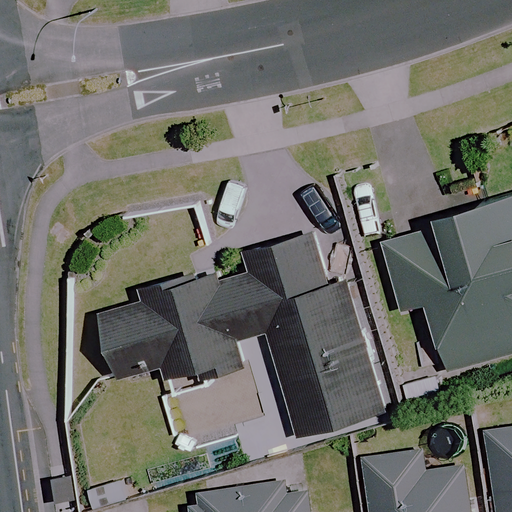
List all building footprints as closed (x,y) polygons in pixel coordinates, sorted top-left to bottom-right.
[(511,194),(436,215),(439,229),(381,245),(399,309),(422,303),(441,373),(511,353),(511,194)] [(223,279),(219,266),(142,287),(146,300),(92,315),(110,383),(159,370),(164,387),(244,365),(237,338),(263,331),(292,435),(380,411),(342,271),(323,276),(311,231),(243,250),(245,259),(249,272),(223,279)] [(511,511),(511,423),(478,427),(488,511),(511,511)] [(479,511),(470,436),(358,450),(365,511),(479,511)] [(302,476),(199,493),(200,502),(184,504),(185,511),(350,511),(350,509),(332,511),(314,511),(313,504),(307,505),(304,486),(302,476)]
